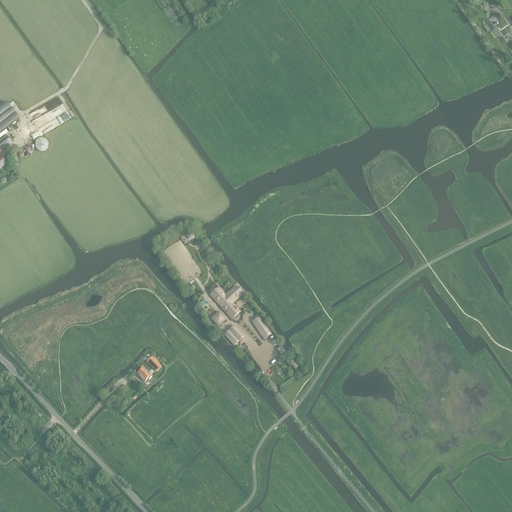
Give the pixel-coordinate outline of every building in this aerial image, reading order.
[(501,33),(497,28),(495,29),(488,19),(484,22),(495,37),(501,33)] [(50,102),(54,111),(28,123),(28,130),(27,130),(28,133),(36,129),(36,128),(43,125),(43,121),(44,124),(49,121),(52,128),(69,120),(66,113),(63,113),(67,111),(61,97),(50,102)] [(0,133),(19,118),(6,103),(0,107),(0,133)] [(0,153),(13,143),(7,136),(0,141),(0,153)] [(47,141),(47,140),(46,140),(45,139),(44,139),(43,139),(42,139),(40,139),(39,139),(38,140),(37,141),(36,142),(36,143),(35,144),(35,145),(35,146),(36,147),(36,148),(37,149),(38,150),(39,151),(40,151),(41,152),(42,152),(43,152),(44,152),(45,151),(46,151),(47,150),(48,149),(48,148),(48,147),(49,146),(49,145),(48,143),(48,142),(47,141)] [(218,289),(211,296),(232,320),(240,313),(237,310),(238,310),(237,309),(233,305),(232,305),(231,304),(242,294),(236,287),(225,296),(218,289)] [(218,313),(212,319),(219,326),(225,321),(218,313)] [(271,335),(259,318),(253,323),(264,340),(271,335)] [(244,338),(234,327),(225,335),(234,346),(244,338)] [(152,377),(147,372),(143,367),(139,371),(140,372),(137,375),(144,382),(147,380),(148,381),(152,377)]
